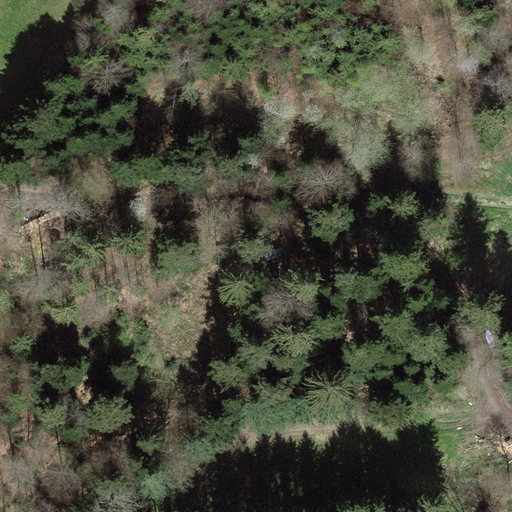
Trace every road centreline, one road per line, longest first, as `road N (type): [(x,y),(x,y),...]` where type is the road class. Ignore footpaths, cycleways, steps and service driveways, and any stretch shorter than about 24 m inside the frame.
road 1 (track): [(511,409),(464,312),(411,243),(342,192),(0,190)]
road 2 (track): [(342,192),(511,203)]
